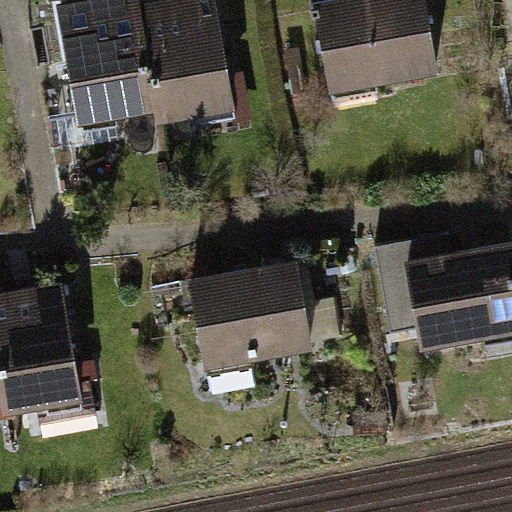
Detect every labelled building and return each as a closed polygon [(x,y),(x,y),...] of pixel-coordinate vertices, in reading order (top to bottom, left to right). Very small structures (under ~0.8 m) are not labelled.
[(149,0),(99,0),(68,6),(90,117),(169,102),(150,6),(149,0)] [(231,0),(182,0),(150,6),(169,102),(172,117),(251,102),(231,0)] [(436,0),(326,0),(343,88),(450,68),(436,0)] [(511,236),(409,255),(425,346),(511,331),(511,236)] [(308,255),(193,278),(211,364),(326,340),(308,255)] [(74,277),(0,290),(0,315),(14,388),(17,403),(96,388),(74,277)] [(0,390),(14,388),(0,315),(0,390)]
